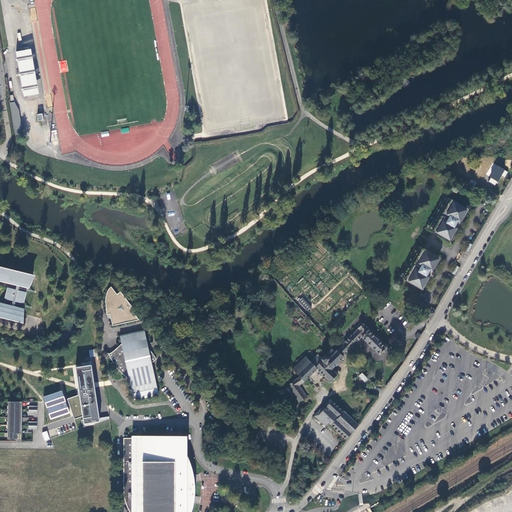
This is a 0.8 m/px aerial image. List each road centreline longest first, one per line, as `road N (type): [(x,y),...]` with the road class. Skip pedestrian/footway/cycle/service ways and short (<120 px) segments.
road 1 (tertiary): [(288,511),(327,478),(364,426),(511,189)]
road 2 (unclassified): [(104,334),(146,327),(202,406)]
road 3 (unclassified): [(277,511),(277,490),(266,481),(206,462),(199,424)]
